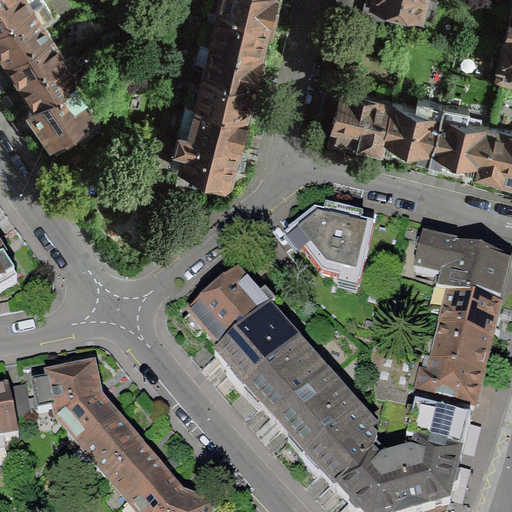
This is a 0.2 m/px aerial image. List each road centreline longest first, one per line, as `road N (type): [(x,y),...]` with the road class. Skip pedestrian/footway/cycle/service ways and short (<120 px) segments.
road 1 (residential): [(115,311),(293,511)]
road 2 (residential): [(280,158),(511,223)]
road 3 (residential): [(115,311),(272,191),(280,158)]
road 4 (residential): [(0,138),(115,311)]
road 5 (residential): [(280,158),(318,0)]
